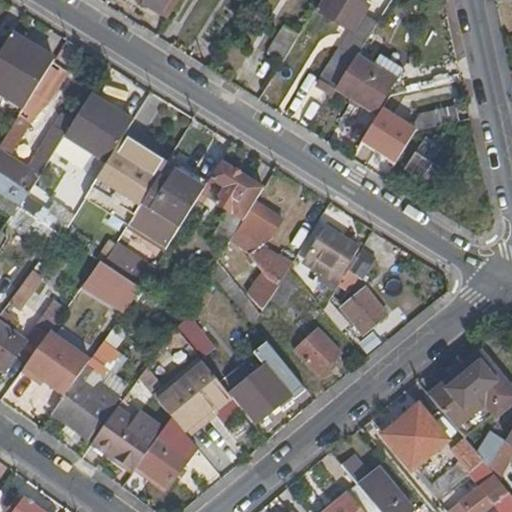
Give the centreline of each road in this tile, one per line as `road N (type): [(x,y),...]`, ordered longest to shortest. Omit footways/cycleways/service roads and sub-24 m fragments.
road 1 (residential): [(53,0),(501,280)]
road 2 (residential): [(501,280),(222,511)]
road 3 (residential): [(511,195),(470,0)]
road 4 (residential): [(115,511),(0,429)]
